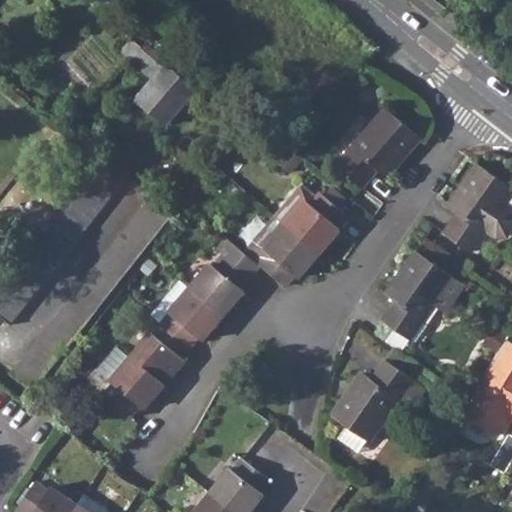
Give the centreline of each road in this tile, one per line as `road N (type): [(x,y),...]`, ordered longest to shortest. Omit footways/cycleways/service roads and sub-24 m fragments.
road 1 (residential): [(488,93),(328,320)]
road 2 (residential): [(328,320),(282,317),(236,342),(139,465)]
road 3 (residential): [(372,0),(488,93)]
